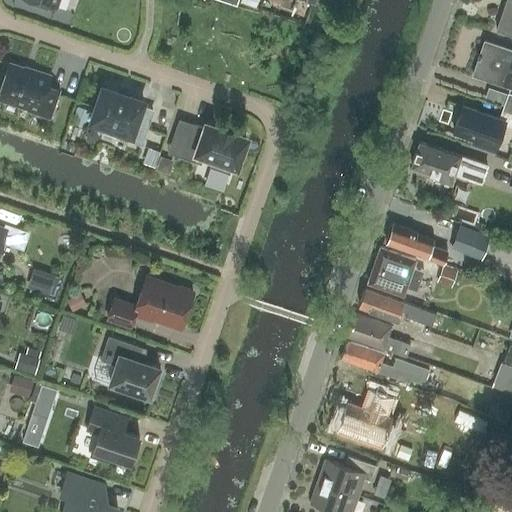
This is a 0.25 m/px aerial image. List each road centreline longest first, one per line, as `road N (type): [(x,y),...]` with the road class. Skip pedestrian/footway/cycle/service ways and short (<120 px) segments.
road 1 (residential): [(151,511),(275,146),(264,111),(0,22)]
road 2 (residential): [(446,0),(269,511)]
